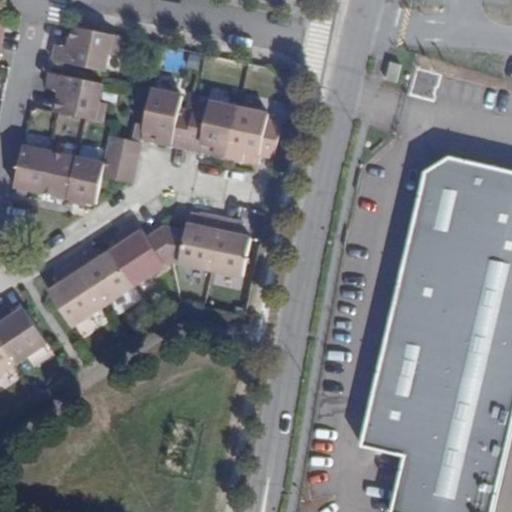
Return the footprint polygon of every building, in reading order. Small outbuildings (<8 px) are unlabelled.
[(122,54),(124,38),(77,28),(73,47),(62,44),(59,59),(110,71),(115,53),(122,54)] [(387,81),(398,83),(403,63),(391,61),(387,81)] [(104,102),(107,85),(57,74),(53,90),(63,93),(59,112),(65,113),(91,119),(108,123),(112,103),(104,102)] [(193,141),(198,113),(186,111),(188,98),(157,90),(156,95),(148,132),(162,135),(161,144),(191,151),(193,141)] [(233,160),(243,110),(213,103),(212,108),(200,106),(198,113),(193,141),(219,148),(217,156),(233,160)] [(273,117),(243,110),(233,160),(248,163),(250,154),(264,157),(277,160),(284,125),(272,122),(273,117)] [(146,141),(161,144),(162,135),(148,132),(146,141)] [(143,158),(146,144),(116,137),(113,151),(143,158)] [(191,151),(217,156),(219,148),(193,141),(191,151)] [(57,152),(29,146),(21,188),(48,193),(57,152)] [(140,171),(143,158),(113,151),(110,164),(140,171)] [(75,199),(83,158),(57,152),(48,193),(75,199)] [(248,163),(263,166),(264,157),(250,154),(248,163)] [(110,164),(83,158),(75,199),(102,205),(108,178),(110,164)] [(491,511),(511,422),(511,172),(449,158),(426,172),(362,445),(405,455),(391,511),(491,511)] [(138,184),(140,171),(110,164),(108,178),(138,184)] [(171,239),(177,265),(214,272),(225,222),(202,217),(200,229),(192,227),(187,242),(171,239)] [(246,238),(248,227),(225,222),(214,272),(247,279),(255,240),(246,238)] [(115,252),(139,289),(177,265),(171,239),(158,246),(143,223),(131,231),(134,235),(125,242),(127,244),(115,252)] [(123,236),(125,242),(134,235),(131,231),(123,236)] [(103,249),(92,255),(96,260),(106,254),(103,249)] [(80,264),(108,309),(139,289),(115,252),(107,256),(106,254),(96,260),(92,255),(80,264)] [(54,291),(77,328),(108,309),(80,264),(69,270),(73,276),(65,281),(66,283),(54,291)] [(61,276),(65,281),(73,276),(69,270),(61,276)] [(108,309),(114,318),(145,298),(139,289),(108,309)] [(13,306),(4,312),(8,317),(17,311),(13,306)] [(0,314),(0,334),(20,365),(52,344),(29,307),(19,314),(17,311),(8,317),(4,312),(0,314)] [(0,378),(20,365),(0,334),(0,378)]
